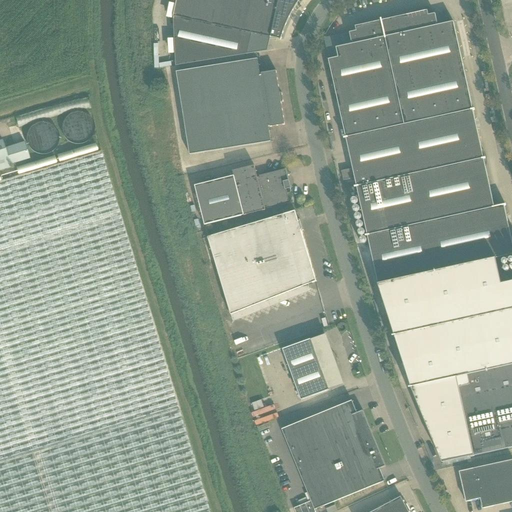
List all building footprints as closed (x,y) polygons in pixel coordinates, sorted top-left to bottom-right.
[(176,0),(173,16),(176,66),(247,55),(252,34),(270,38),(271,38),(271,37),(280,39),(280,40),(281,40),(286,25),(293,10),(295,7),(297,4),(299,0),(176,0)] [(339,58),(329,60),(378,285),(381,293),(395,337),(400,354),(411,388),(443,463),(468,458),(511,448),(511,282),(502,284),(496,258),(511,254),(511,239),(504,206),(505,205),(494,208),(454,22),(437,26),(436,24),(437,24),(435,14),(428,15),(427,11),(355,27),(357,31),(350,33),(352,42),(353,42),(353,44),(336,48),(339,58)] [(280,94),(276,71),(261,74),(262,75),(260,75),(258,59),(248,60),(177,72),(183,114),(283,98),(282,93),(280,94)] [(285,125),(281,102),(283,102),(283,98),(183,114),(190,155),(271,142),(268,126),(270,126),(270,127),(285,125)] [(208,511),(178,409),(100,151),(0,181),(0,180),(0,170),(11,168),(10,165),(29,159),(24,142),(5,148),(2,140),(0,141),(0,511),(208,511)] [(291,188),(290,185),(288,176),(286,169),(285,169),(283,170),(259,176),(259,177),(257,178),(254,166),(233,171),(234,176),(195,186),(205,225),(265,210),(265,209),(290,203),(287,192),(286,190),(291,188)] [(343,170),(344,180),(353,179),(352,169),(343,170)] [(351,198),(357,197),(355,188),(349,189),(351,198)] [(295,211),(208,238),(231,315),(241,311),(247,314),(250,307),(257,310),(259,304),(266,307),(269,300),(275,303),(278,296),(285,299),(287,293),(294,295),(297,289),(303,292),(306,286),(316,282),(301,231),(302,230),(303,232),(303,231),(300,220),(299,220),(300,222),(298,222),(295,211)] [(326,336),(311,341),(311,339),(283,350),(301,400),(329,390),(329,389),(343,383),(333,359),(326,336)] [(264,407),(261,400),(252,403),(255,411),(264,407)] [(352,401),(343,405),(282,430),(315,510),(385,481),(380,469),(386,467),(363,411),(357,413),(352,401)] [(511,502),(511,460),(461,472),(468,502),(480,499),(483,509),(511,502)] [(408,511),(401,497),(372,511),(408,511)]
